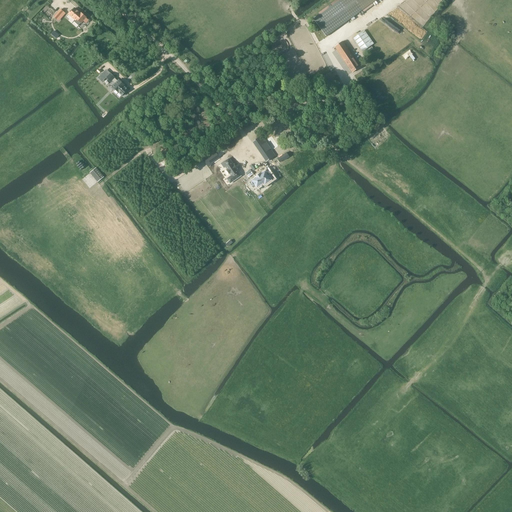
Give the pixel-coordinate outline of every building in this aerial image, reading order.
[(340,0),(338,2),(313,20),(326,37),(351,19),(376,0),(340,0)] [(79,12),(75,8),(73,11),(72,10),(69,14),(76,20),(74,22),(78,25),(81,23),(83,21),(86,23),(89,21),(86,18),(86,17),(81,13),(80,14),(78,12),(79,12)] [(61,10),(54,17),(57,19),(61,15),(63,16),(65,13),(61,10)] [(362,32),(354,37),(364,51),(371,46),(374,51),(379,47),(373,38),(371,40),(364,30),(362,32)] [(343,41),(334,47),(352,73),(360,67),(343,41)] [(328,74),(323,77),(328,86),(333,83),(328,74)] [(119,79),(113,86),(116,89),(119,92),(120,92),(123,95),(124,95),(126,93),(125,92),(128,89),(125,86),(125,85),(119,79)] [(266,143),(258,148),(262,155),(271,149),(266,143)] [(216,153),(207,159),(211,164),(219,158),(219,157),(224,154),(221,150),(216,153)] [(287,153),(278,159),(280,162),(284,160),(290,157),(287,153)] [(229,159),(222,164),(225,162),(227,166),(225,167),(226,168),(227,170),(230,174),(231,176),(227,179),(230,183),(241,176),(236,169),(237,169),(234,165),(233,165),(232,163),(229,159)] [(271,181),(274,179),(272,176),(269,171),(266,173),(265,172),(266,172),(265,171),(265,172),(261,175),(261,174),(260,174),(259,175),(264,183),(265,184),(266,185),(266,184),(271,181)] [(252,181),(250,183),(253,188),(256,186),(257,188),(264,183),(259,175),(257,177),(256,177),(257,177),(252,180),(252,181)]
